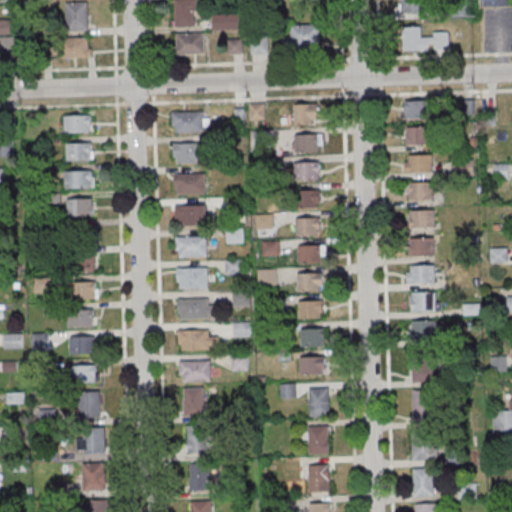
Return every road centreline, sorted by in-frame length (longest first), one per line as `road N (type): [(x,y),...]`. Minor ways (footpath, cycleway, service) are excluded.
road 1 (residential): [(511,71),(0,88)]
road 2 (residential): [(147,511),(131,0)]
road 3 (residential): [(374,511),(359,0)]
